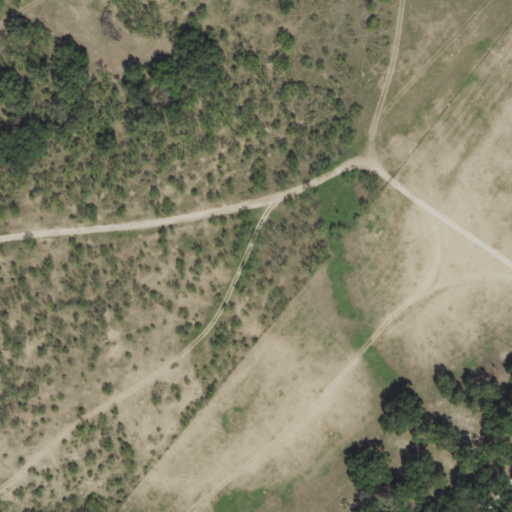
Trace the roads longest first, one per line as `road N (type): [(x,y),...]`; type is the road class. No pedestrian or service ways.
road 1 (residential): [(0,242),(123,230),(248,205),(285,195),(348,159),(377,166),(436,218),(511,263)]
road 2 (residential): [(281,196),(225,300),(189,340),(0,494)]
